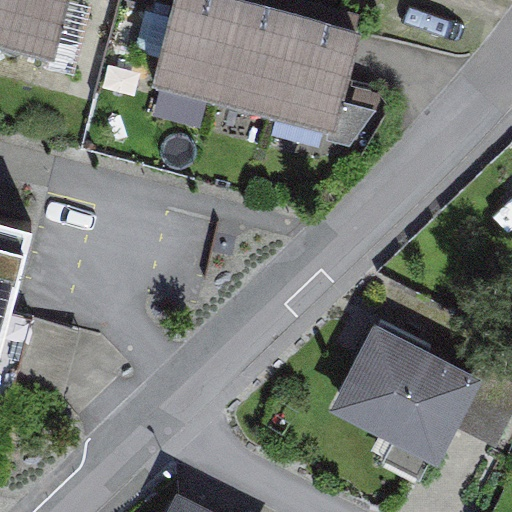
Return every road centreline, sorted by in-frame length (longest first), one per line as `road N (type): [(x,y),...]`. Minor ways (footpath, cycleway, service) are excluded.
road 1 (residential): [(511,72),(356,242),(157,418)]
road 2 (residential): [(157,418),(331,511)]
road 3 (residential): [(157,418),(61,511)]
